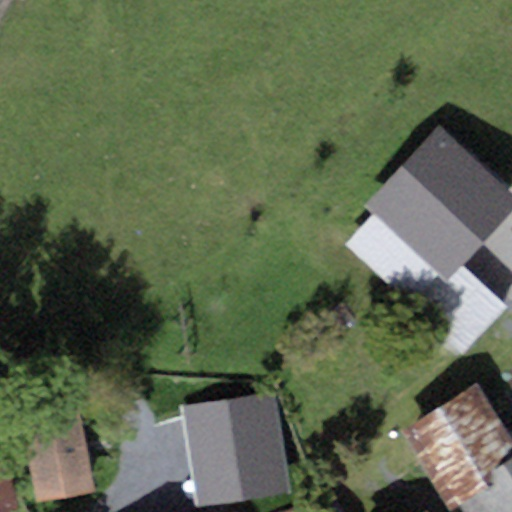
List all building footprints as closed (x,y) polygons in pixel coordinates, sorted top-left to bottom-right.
[(460,265),(511,209),(511,197),(438,129),(365,207),(373,216),(438,274),(446,281),(460,265)] [(410,305),(438,274),(373,216),(345,247),(410,305)] [(460,265),(446,281),(438,274),(410,305),(464,355),(507,308),(460,265)] [(511,463),(470,395),(416,428),(461,501),(476,492),(511,470),(511,463)] [(81,413),(24,422),(37,511),(72,511),(95,509),(81,413)] [(271,415),(191,423),(198,493),(249,488),(251,502),(280,499),(271,415)] [(10,511),(0,454),(0,511),(10,511)] [(511,511),(511,470),(476,492),(488,511),(511,511)]
